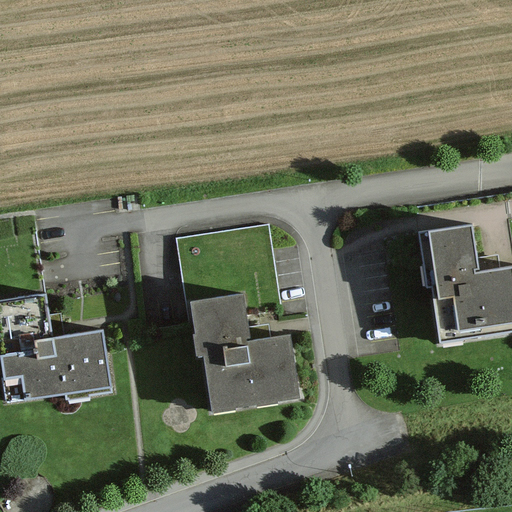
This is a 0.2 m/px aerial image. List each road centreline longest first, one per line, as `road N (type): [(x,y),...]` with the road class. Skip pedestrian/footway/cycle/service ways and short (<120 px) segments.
road 1 (residential): [(160,511),(329,448),(342,432),(343,390),(312,194)]
road 2 (residential): [(312,194),(511,161)]
road 3 (residential): [(312,194),(148,218)]
